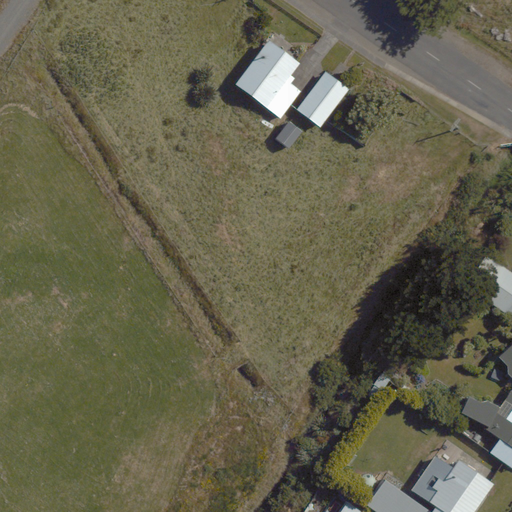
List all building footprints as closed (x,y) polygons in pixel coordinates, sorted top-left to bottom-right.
[(301,64),(265,39),(233,83),(281,116),(299,89),(288,81),(301,64)] [(325,71),(296,109),(321,127),(350,90),(325,71)] [(463,286),(505,313),(511,317),(511,270),(483,253),(463,286)] [(486,369),(511,388),(497,408),(469,388),(456,407),(484,427),(511,445),(511,337),(509,336),(486,369)] [(387,473),(367,504),(378,511),(468,511),(489,480),(435,445),(407,487),(387,473)] [(363,511),(345,499),(335,511),(363,511)]
